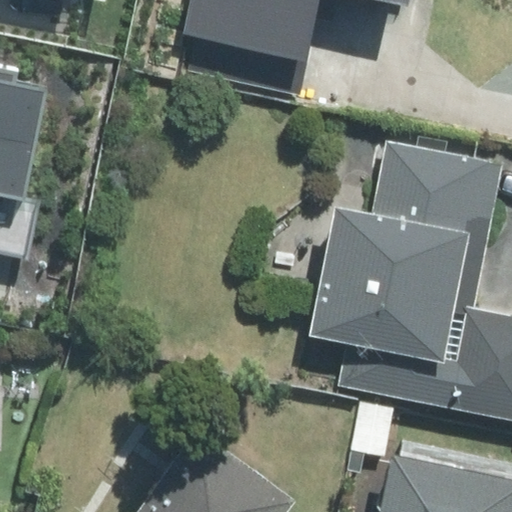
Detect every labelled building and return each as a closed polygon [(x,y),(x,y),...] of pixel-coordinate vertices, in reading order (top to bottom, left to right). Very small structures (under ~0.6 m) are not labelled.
[(189,0),(185,21),(305,45),(314,0),(189,0)] [(48,59),(0,49),(0,238),(29,244),(40,187),(24,184),(48,59)] [(349,348),(340,389),(511,424),(511,320),(447,307),(459,249),(477,253),(495,165),(369,139),(354,213),(321,206),(293,336),(349,348)] [(511,511),(511,459),(388,435),(373,511),(511,511)] [(248,499),(190,452),(140,511),(288,511),(294,506),(262,481),(248,499)]
